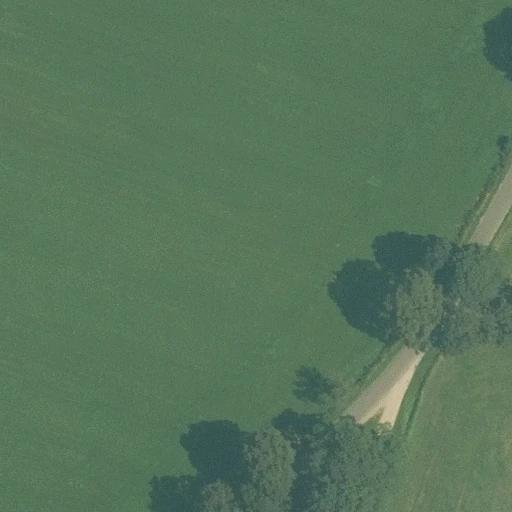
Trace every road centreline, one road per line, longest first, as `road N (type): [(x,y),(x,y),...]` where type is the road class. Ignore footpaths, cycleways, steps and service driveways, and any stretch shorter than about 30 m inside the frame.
road 1 (tertiary): [(254,511),(426,329)]
road 2 (track): [(362,511),(426,329)]
road 3 (tertiary): [(426,329),(511,180)]
